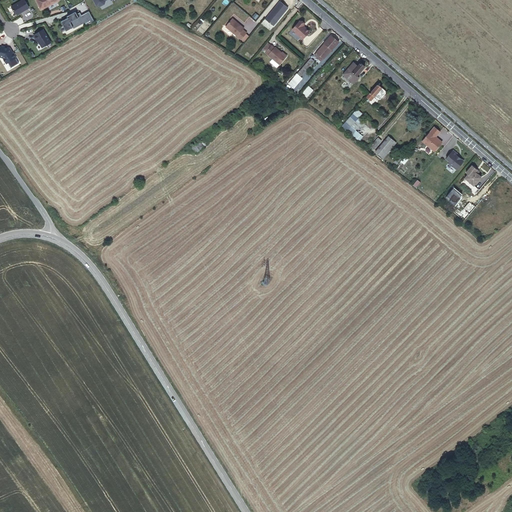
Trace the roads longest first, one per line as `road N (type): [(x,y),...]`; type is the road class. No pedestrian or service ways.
road 1 (secondary): [(51,238),(82,257),(106,288),(244,511)]
road 2 (residential): [(511,179),(306,0)]
